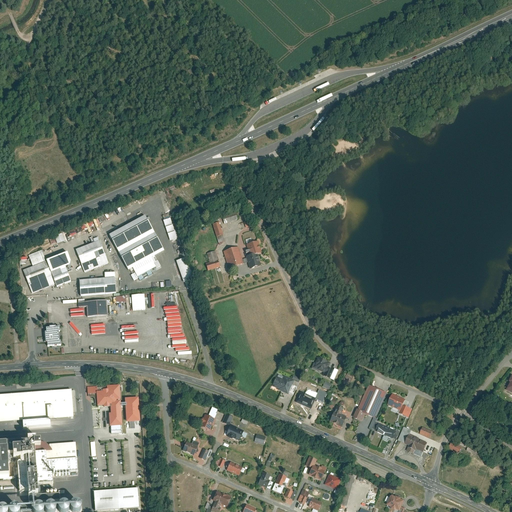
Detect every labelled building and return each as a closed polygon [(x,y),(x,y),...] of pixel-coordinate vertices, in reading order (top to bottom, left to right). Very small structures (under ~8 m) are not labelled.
[(327,71),(314,77),(317,83),(329,77),(327,71)] [(141,201),(128,207),(130,210),(142,203),(141,201)] [(237,220),(235,213),(221,217),(224,224),(237,220)] [(144,216),(109,235),(129,271),(164,252),(144,216)] [(170,218),(162,220),(168,241),(175,239),(170,218)] [(223,240),(218,222),(213,224),(218,242),(223,240)] [(97,240),(75,250),(85,273),(107,264),(97,240)] [(256,241),(246,244),(253,267),(263,264),(256,241)] [(237,248),(224,252),(228,267),(242,263),(237,248)] [(204,264),(206,271),(219,267),(215,251),(206,253),(209,263),(204,264)] [(47,261),(23,272),(32,293),(55,285),(56,287),(70,281),(65,268),(71,264),(67,254),(47,261)] [(186,257),(175,261),(182,282),(188,281),(186,274),(190,273),(186,263),(187,262),(186,257)] [(115,278),(79,281),(81,296),(116,293),(115,278)] [(172,294),(164,294),(164,308),(172,308),(172,294)] [(144,295),(130,295),(131,310),(145,310),(144,295)] [(147,296),(147,309),(162,309),(161,295),(147,296)] [(88,317),(108,316),(107,301),(78,303),(78,308),(87,307),(88,317)] [(167,314),(168,327),(181,326),(181,323),(182,323),(182,316),(180,316),(180,313),(167,314)] [(48,347),(61,346),(61,341),(59,341),(59,332),(60,332),(59,327),(56,328),(56,327),(49,327),(49,328),(46,329),(46,332),(45,332),(45,343),(47,343),(48,347)] [(184,340),(185,340),(184,333),(185,333),(185,330),(172,331),(172,335),(170,335),(170,338),(171,338),(171,345),(184,343),(184,340)] [(176,351),(176,355),(190,354),(190,351),(189,351),(188,344),(174,345),(175,351),(176,351)] [(331,363),(319,358),(314,368),(326,373),(328,368),(331,363)] [(324,377),(330,380),(334,370),(328,368),(326,373),(324,377)] [(348,374),(344,381),(350,383),(353,377),(348,374)] [(289,395),(295,380),(293,379),(285,376),(283,379),(277,376),(273,386),(279,389),(279,390),(289,395)] [(333,384),(325,381),(323,386),(331,389),(333,384)] [(387,392),(370,385),(359,410),(366,413),(376,417),(387,392)] [(90,394),(90,396),(91,396),(92,396),(93,396),(95,397),(96,399),(96,400),(96,403),(98,403),(98,406),(104,406),(104,407),(109,407),(111,431),(121,431),(119,402),(116,402),(115,400),(119,400),(118,387),(90,388),(88,388),(88,395),(90,394)] [(0,421),(22,419),(22,429),(49,426),(48,417),(72,415),(70,390),(0,395),(0,421)] [(324,402),(327,393),(319,390),(316,398),(324,402)] [(316,398),(301,392),(297,402),(311,408),(316,398)] [(406,400),(393,394),(388,405),(401,410),(403,405),(406,400)] [(139,398),(125,399),(126,423),(140,422),(139,398)] [(400,413),(408,417),(411,409),(403,405),(401,410),(400,413)] [(421,408),(416,406),(406,427),(418,432),(422,423),(416,420),(421,408)] [(212,407),(209,416),(215,419),(219,409),(212,407)] [(354,418),(362,422),(366,413),(359,410),(358,409),(354,418)] [(339,415),(334,412),(330,421),(342,427),(346,418),(339,415)] [(233,417),(227,414),(223,423),(229,426),(233,417)] [(210,431),(215,419),(209,416),(205,415),(200,427),(210,431)] [(397,431),(379,423),(376,430),(376,431),(394,439),(394,438),(397,431)] [(434,428),(425,424),(421,434),(430,438),(434,428)] [(244,431),(230,425),(226,435),(240,441),(244,431)] [(266,437),(257,434),(256,442),(265,444),(266,437)] [(428,443),(410,436),(407,444),(409,445),(417,449),(424,452),(428,443)] [(53,485),(52,473),(77,472),(75,443),(42,445),(42,451),(34,452),(33,444),(39,443),(38,437),(30,438),(30,442),(24,443),(23,441),(11,442),(11,440),(5,441),(0,441),(0,465),(8,465),(7,463),(13,462),(13,459),(19,458),(19,461),(17,461),(20,491),(25,490),(25,494),(37,493),(36,486),(53,485)] [(192,445),(187,443),(184,451),(194,455),(198,447),(192,445)] [(462,448),(452,443),(449,450),(459,454),(462,448)] [(407,450),(415,454),(417,449),(409,445),(407,450)] [(209,451),(204,449),(200,458),(206,460),(209,451)] [(266,466),(270,467),(272,457),(275,458),(275,454),(270,453),(266,466)] [(309,475),(321,480),(327,467),(322,465),(321,468),(315,465),(318,460),(310,456),(306,465),(312,468),(309,475)] [(219,457),(215,465),(223,468),(226,460),(219,457)] [(231,462),(227,471),(239,476),(241,471),(244,473),(246,469),(231,462)] [(264,472),(258,484),(271,490),(274,482),(272,481),(274,477),(264,472)] [(280,474),(272,490),(281,494),(285,487),(283,486),(285,482),(288,484),(290,479),(280,474)] [(330,474),(325,485),(337,490),(342,479),(330,474)] [(340,505),(347,507),(355,476),(348,475),(340,505)] [(139,508),(138,489),(93,492),(95,511),(139,508)] [(289,489),(285,496),(294,500),(298,491),(295,490),(294,492),(289,489)] [(303,489),(298,500),(302,502),(301,503),(305,504),(310,492),(303,489)] [(232,497),(218,491),(214,500),(216,501),(221,503),(228,506),(232,497)] [(28,495),(28,504),(51,502),(50,493),(28,495)] [(392,495),(387,506),(400,511),(405,501),(392,495)] [(323,503),(310,497),(307,503),(310,504),(309,507),(319,511),(323,503)] [(212,510),(215,511),(219,511),(221,508),(219,508),(221,503),(216,501),(213,507),(212,510)]
